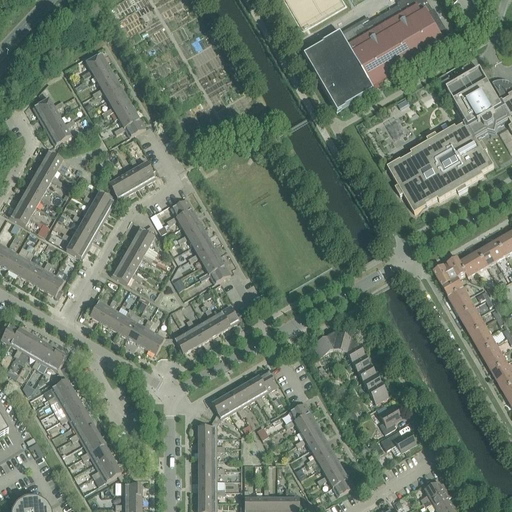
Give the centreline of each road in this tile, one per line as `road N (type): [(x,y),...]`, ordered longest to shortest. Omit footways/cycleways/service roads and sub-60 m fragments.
road 1 (residential): [(176,395),(402,264)]
road 2 (residential): [(63,329),(133,211),(176,185),(151,137)]
road 3 (residential): [(511,442),(402,264)]
road 4 (residential): [(402,264),(511,198)]
